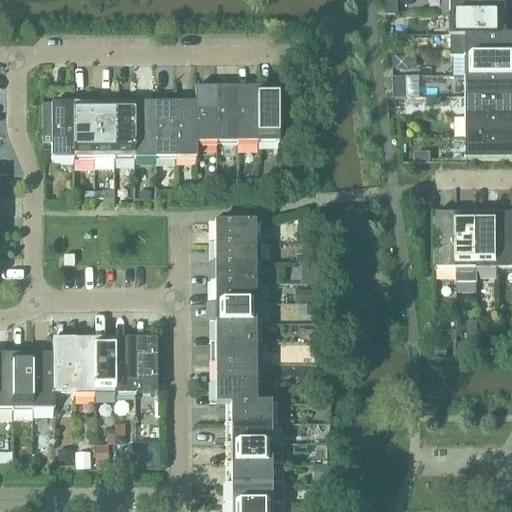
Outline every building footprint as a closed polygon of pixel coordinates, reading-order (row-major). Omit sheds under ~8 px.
[(506,0),(451,0),(451,17),(506,17),(506,0)] [(506,17),(451,17),(451,38),(466,38),(466,37),(506,37),(506,36),(506,17)] [(451,38),(451,59),(452,59),(511,58),(511,36),(506,36),(506,37),(466,37),(466,38),(451,38)] [(511,58),(452,59),(452,79),(466,79),(511,78),(511,58)] [(511,78),(466,79),(466,99),(511,99),(511,78)] [(217,145),(217,90),(194,90),(194,105),(196,105),(196,145),(217,145)] [(217,90),(217,145),(238,145),(237,90),(217,90)] [(237,90),(238,145),(258,145),(258,90),(237,90)] [(258,90),(258,145),(288,145),(288,127),(279,127),(279,90),(258,90)] [(511,99),(466,99),(466,120),(511,119),(511,99)] [(114,106),(114,161),(135,161),(135,105),(114,106)] [(135,105),(135,161),(155,161),(155,105),(135,105)] [(155,105),(155,161),(175,160),(175,105),(155,105)] [(175,105),(175,160),(196,160),(196,145),(196,105),(194,105),(175,105)] [(51,110),(42,110),(42,144),(51,144),(51,161),(73,161),(73,106),(51,106),(51,110)] [(73,106),(73,161),(94,161),(94,106),(73,106)] [(114,106),(94,106),(94,161),(94,173),(114,172),(114,161),(114,106)] [(511,119),(466,120),(466,140),(511,139),(511,119)] [(511,139),(466,140),(466,162),(511,161),(511,139)] [(511,216),(497,217),(497,272),(511,271),(511,216)] [(456,272),(456,217),(435,217),(435,272),(456,272)] [(477,217),(456,217),(456,272),(456,286),(477,286),(477,272),(477,217)] [(477,217),(477,272),(497,272),(497,217),(477,217)] [(255,225),(214,225),(214,246),(255,245),(255,225)] [(255,245),(214,246),(214,265),(255,265),(255,245)] [(74,257),(63,258),(64,268),(74,267),(74,257)] [(255,265),(214,265),(214,285),(255,285),(255,265)] [(255,285),(214,285),(214,305),(255,305),(255,285)] [(266,305),(255,305),(214,305),(214,325),(255,325),(266,325),(266,305)] [(255,325),(214,325),(214,345),(255,345),(255,325)] [(74,342),(74,397),(95,396),(94,341),(74,342)] [(94,341),(95,396),(116,396),(115,341),(94,341)] [(115,341),(116,396),(135,396),(135,341),(115,341)] [(135,341),(135,396),(156,396),(156,341),(135,341)] [(74,397),(74,342),(52,342),(52,357),(53,357),(53,397),(54,397),(74,397)] [(255,345),(214,345),(214,366),(255,366),(255,345)] [(0,412),(12,412),(12,357),(0,357),(0,412)] [(12,357),(12,412),(33,412),(33,357),(12,357)] [(33,357),(33,412),(54,412),(54,397),(53,397),(53,357),(52,357),(33,357)] [(255,366),(214,366),(214,386),(256,386),(255,366)] [(256,386),(214,386),(215,408),(229,408),(229,407),(256,407),(256,406),(256,386)] [(230,428),(271,427),(271,406),(256,406),(256,407),(229,407),(229,408),(230,428)] [(271,427),(230,428),(230,448),(271,448),(271,447),(271,427)] [(281,447),(271,447),(271,448),(230,448),(230,468),(271,468),(271,467),(281,467),(281,447)] [(281,468),(230,468),(230,488),(281,488),(281,468)] [(281,488),(230,488),(230,508),(281,508),(281,488)]
